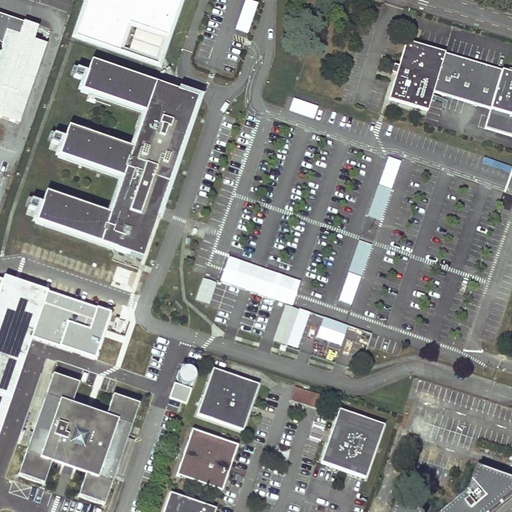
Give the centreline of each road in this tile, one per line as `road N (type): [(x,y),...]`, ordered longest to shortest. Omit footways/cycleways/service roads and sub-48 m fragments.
road 1 (unknown): [(511,464),(407,430),(380,511)]
road 2 (unknown): [(511,423),(420,393),(407,430)]
